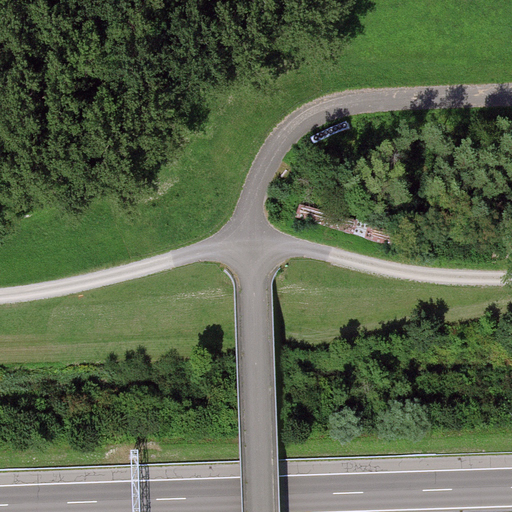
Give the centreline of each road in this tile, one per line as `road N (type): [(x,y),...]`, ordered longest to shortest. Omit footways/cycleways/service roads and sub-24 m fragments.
road 1 (track): [(262,511),(255,187),(285,130),(329,107),(511,101)]
road 2 (track): [(0,298),(253,244),(308,250),(401,277),(511,280)]
road 3 (motorway): [(511,488),(0,506)]
